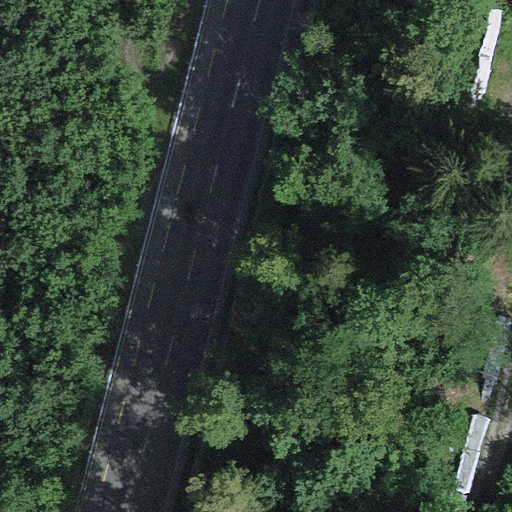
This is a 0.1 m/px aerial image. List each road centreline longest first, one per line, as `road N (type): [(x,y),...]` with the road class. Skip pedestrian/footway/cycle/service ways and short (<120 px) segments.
road 1 (primary): [(128,511),(259,0)]
road 2 (track): [(486,511),(511,366)]
